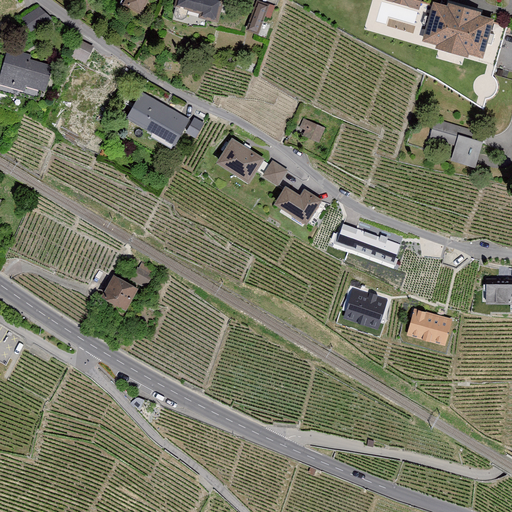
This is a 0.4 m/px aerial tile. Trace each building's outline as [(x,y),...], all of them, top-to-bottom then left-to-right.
[(149,0),(123,0),(122,3),(142,13),(149,0)] [(223,0),(177,0),(176,6),(202,12),(201,17),(218,21),(223,0)] [(269,4),(257,0),(248,30),(260,33),(269,4)] [(420,0),(380,0),(381,0),(418,11),(420,0)] [(493,18),(433,1),(421,41),(482,59),(493,18)] [(41,5),(25,16),(30,23),(28,25),(32,30),(51,17),(50,16),(49,16),(41,5)] [(95,48),(81,40),(73,56),(87,63),(95,48)] [(31,55),(10,49),(0,83),(25,90),(26,85),(46,91),(53,66),(30,59),(31,55)] [(192,119),(142,93),(128,119),(178,145),(192,119)] [(79,117),(67,111),(57,131),(89,146),(96,131),(76,121),(79,117)] [(104,114),(98,111),(95,117),(101,121),(104,114)] [(206,124),(195,118),(188,133),(198,138),(206,124)] [(324,128),(303,119),(299,128),(304,129),(301,137),(318,143),(324,128)] [(483,133),(434,119),(427,143),(451,150),(448,162),(473,169),(483,133)] [(267,159),(234,139),(219,164),(252,184),(267,159)] [(285,172),(273,164),(265,176),(278,184),(285,172)] [(300,194),(285,184),(274,199),(305,221),(321,199),(305,187),(300,194)] [(402,243),(342,223),(335,243),(395,263),(402,243)] [(156,270),(142,262),(132,280),(146,288),(156,270)] [(139,290),(114,277),(103,299),(128,312),(139,290)] [(511,280),(488,280),(488,282),(485,282),(484,302),(511,302),(511,306),(511,280)] [(391,301),(352,288),(341,320),(380,333),(391,301)] [(453,319),(415,308),(408,334),(445,344),(453,319)]
